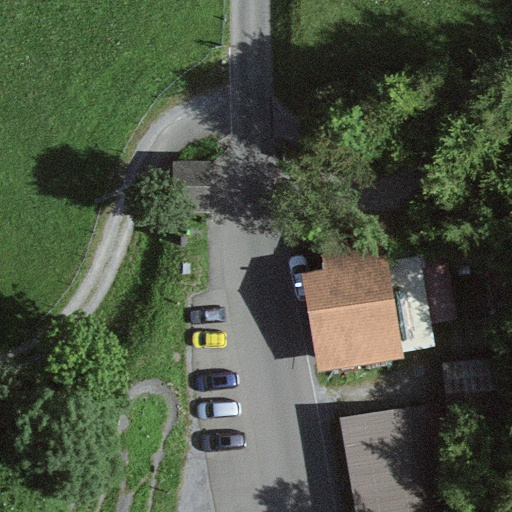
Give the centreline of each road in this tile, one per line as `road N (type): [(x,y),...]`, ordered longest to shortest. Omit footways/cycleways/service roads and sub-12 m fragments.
road 1 (residential): [(309,511),(254,124),(253,0)]
road 2 (track): [(254,124),(289,128),(312,141),(343,178),(381,194),(406,183),(465,82),(511,55)]
